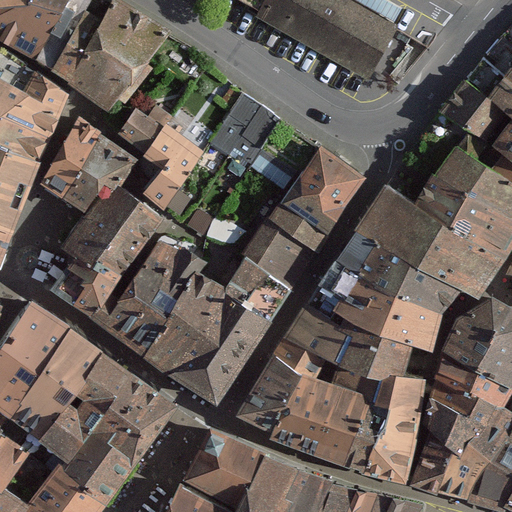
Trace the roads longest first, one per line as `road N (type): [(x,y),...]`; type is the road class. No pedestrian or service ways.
road 1 (residential): [(143,511),(194,436),(241,411),(379,199),(387,167),(382,132)]
road 2 (residential): [(157,0),(329,116),(382,132)]
road 3 (residential): [(382,132),(442,91),(511,0)]
